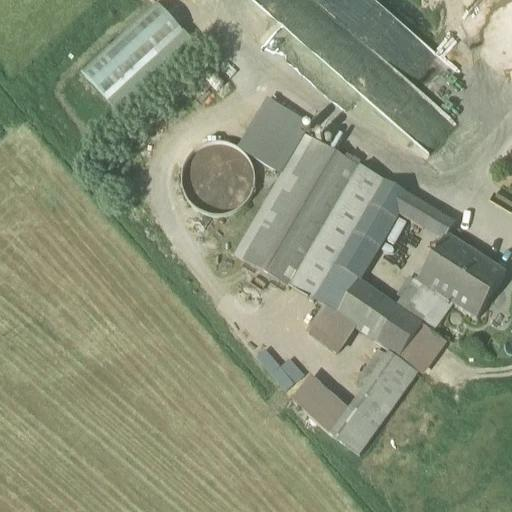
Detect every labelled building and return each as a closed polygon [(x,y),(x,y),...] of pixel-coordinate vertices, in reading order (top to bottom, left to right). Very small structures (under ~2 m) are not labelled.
[(80,74),(110,107),(185,39),(155,6),(80,74)] [(198,53),(185,39),(110,107),(123,121),(198,53)] [(305,127),(269,105),(240,155),(275,177),(305,127)] [(234,260),(286,291),(357,170),(351,167),(304,139),(234,260)] [(181,185),(184,200),(192,212),(204,220),(218,223),(232,220),(244,212),(253,200),(255,186),(253,171),(245,159),(233,151),(218,148),(204,151),(192,159),(184,171),(181,185)] [(351,167),(357,170),(359,165),(354,162),(351,167)] [(357,170),(286,291),(313,306),(315,304),(335,270),(384,187),(357,170)] [(398,218),(422,232),(433,215),(384,186),(384,187),(335,270),(358,284),(398,218)] [(446,223),(433,215),(422,232),(435,240),(436,239),(446,223)] [(455,228),(446,223),(436,239),(443,244),(446,239),(447,240),(455,228)] [(452,307),(477,323),(506,277),(447,240),(446,239),(443,244),(417,284),(440,299),(452,307)] [(326,312),(337,319),(358,284),(335,270),(315,304),(326,312)] [(440,299),(417,284),(414,283),(396,311),(421,328),(440,299)] [(396,311),(358,284),(337,319),(356,333),(398,363),(422,329),(421,328),(396,311)] [(440,299),(421,328),(422,329),(398,363),(418,377),(442,344),(431,337),(452,307),(440,299)] [(337,319),(326,312),(308,338),(336,359),(356,333),(337,319)] [(330,439),(359,460),(417,378),(388,358),(348,414),(310,382),(292,406),(329,439),(330,439)]
